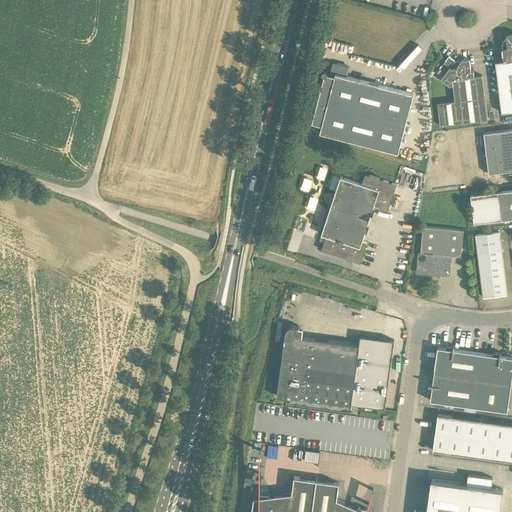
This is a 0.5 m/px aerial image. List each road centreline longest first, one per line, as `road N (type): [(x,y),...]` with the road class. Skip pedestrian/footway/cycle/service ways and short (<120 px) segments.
road 1 (unclassified): [(101,204),(129,228),(188,256),(194,269),(127,511)]
road 2 (primary): [(228,278),(295,0)]
road 3 (primary): [(228,278),(163,511)]
road 4 (primary): [(176,511),(228,278)]
road 5 (unclassified): [(86,199),(111,117),(131,0)]
road 6 (unclassified): [(392,511),(412,355),(426,321)]
road 7 (unclassified): [(426,321),(384,295),(254,252)]
